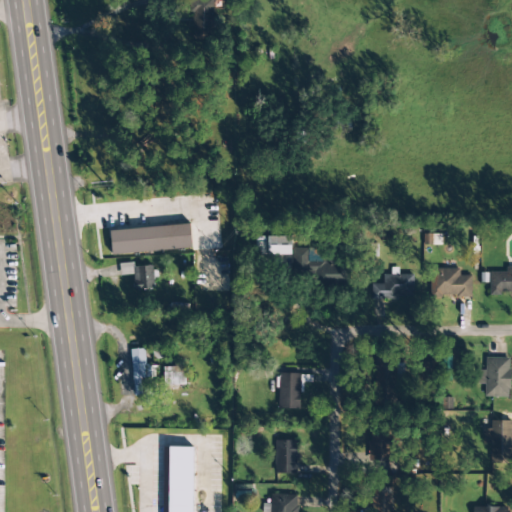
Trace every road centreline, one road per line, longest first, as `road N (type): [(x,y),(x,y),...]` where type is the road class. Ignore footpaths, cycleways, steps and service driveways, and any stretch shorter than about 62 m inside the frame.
road 1 (trunk): [(93,511),(22,0)]
road 2 (residential): [(335,339),(511,333)]
road 3 (residential): [(329,511),(335,339)]
